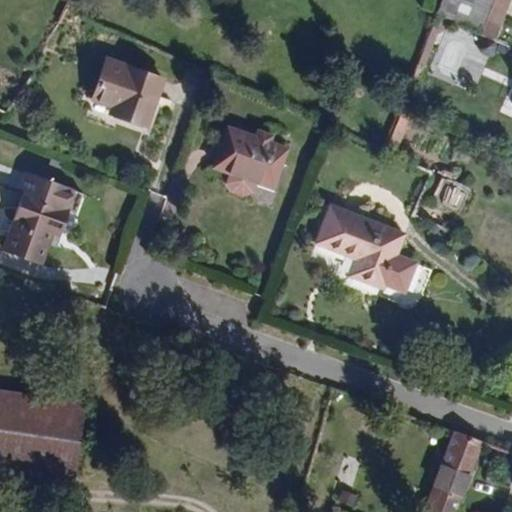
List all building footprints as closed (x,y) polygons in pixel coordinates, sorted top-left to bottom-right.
[(494,38),(508,0),(441,0),(436,13),(452,20),(488,36),(494,38)] [(449,27),(452,20),(436,13),(416,63),(423,65),(438,32),(449,27)] [(495,49),(495,45),(494,44),(496,39),(494,38),(488,36),(487,40),(484,41),(482,42),(480,45),(480,49),(483,54),(489,55),(492,54),(494,52),(495,49)] [(143,125),(160,78),(106,59),(91,100),(110,106),(107,113),(143,125)] [(399,136),(402,126),(394,124),(391,133),(399,136)] [(270,189),(284,150),(270,145),(273,138),(258,132),(256,140),(229,129),(215,166),(230,172),(227,179),(231,187),(242,191),(252,188),(255,182),(270,189)] [(393,152),(399,136),(391,133),(385,149),(393,152)] [(57,236),(65,211),(72,213),(79,190),(32,172),(4,250),(40,264),(51,234),(57,236)] [(458,218),(470,190),(439,176),(427,205),(458,218)] [(391,252),(399,234),(329,207),(315,243),(355,259),(349,274),(378,286),(380,281),(396,287),(406,259),(391,252)] [(400,289),(411,260),(406,259),(396,287),(400,289)] [(0,472),(72,483),(83,408),(0,396),(0,472)] [(453,511),(480,440),(453,431),(422,511),(453,511)] [(511,451),(502,448),(498,460),(511,465),(511,451)]
